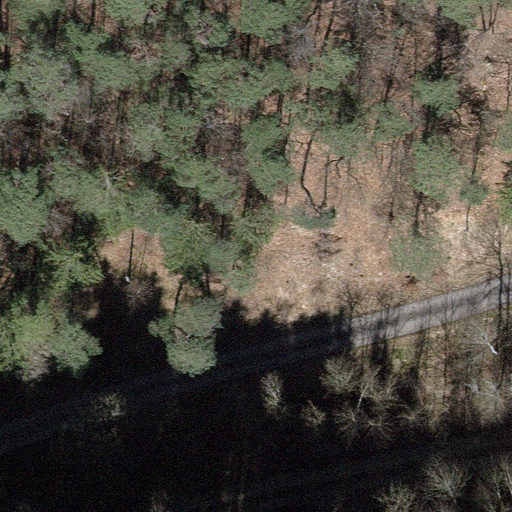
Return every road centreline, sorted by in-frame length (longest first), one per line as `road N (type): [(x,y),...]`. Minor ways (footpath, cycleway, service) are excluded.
road 1 (track): [(0,446),(48,423),(511,299)]
road 2 (track): [(272,511),(511,466)]
